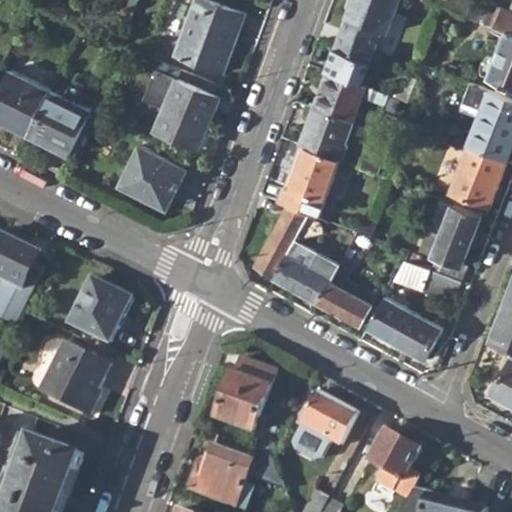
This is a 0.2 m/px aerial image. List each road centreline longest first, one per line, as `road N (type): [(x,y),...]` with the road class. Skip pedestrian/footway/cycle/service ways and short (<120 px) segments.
road 1 (residential): [(440,416),(215,288)]
road 2 (residential): [(130,511),(215,288)]
road 3 (residential): [(306,0),(232,208)]
road 4 (residential): [(0,182),(185,274)]
road 5 (residential): [(440,416),(511,229)]
